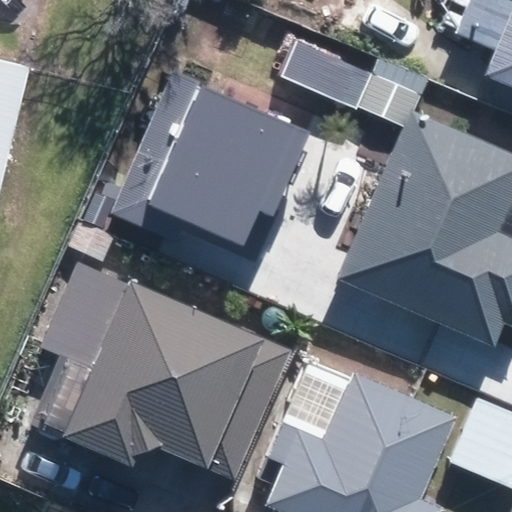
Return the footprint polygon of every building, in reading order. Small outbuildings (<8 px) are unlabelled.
[(379,43),(394,0),(284,0),(281,9),(379,43)] [(511,0),(473,0),(455,42),(489,56),(480,75),(511,88),(511,0)] [(0,172),(27,68),(0,60),(0,172)] [(511,238),(499,233),(511,201),(511,154),(410,112),(338,281),(494,347),(504,324),(511,327),(511,238)] [(158,232),(195,147),(135,121),(98,207),(158,232)] [(284,297),(317,225),(308,221),(319,199),(202,146),(162,234),(186,245),(184,252),(284,297)] [(82,256),(43,343),(92,364),(61,434),(136,468),(149,438),(232,474),(288,346),(82,256)] [(281,421),(268,452),(288,460),(268,508),(277,511),(437,511),(441,502),(424,496),(457,416),(351,373),(324,438),(281,421)] [(511,413),(476,398),(449,464),(511,489),(511,413)]
